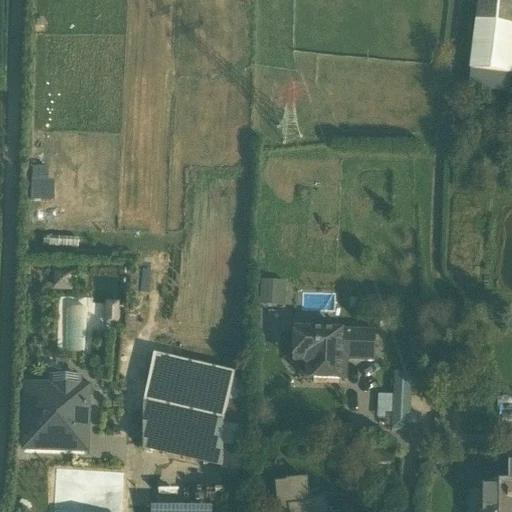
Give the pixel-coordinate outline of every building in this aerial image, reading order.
[(511,53),(511,0),(478,0),(469,73),(509,78),(511,53)] [(52,201),(53,167),(32,167),(32,201),(52,201)] [(55,290),(72,290),(72,274),(56,274),(55,290)] [(262,305),(285,305),(286,282),(263,281),(262,305)] [(120,322),(119,303),(105,304),(106,323),(120,322)] [(340,335),(295,334),(294,360),(306,360),(313,368),(313,383),(339,384),(340,362),(341,336),(340,335)] [(375,335),(340,334),(340,335),(341,336),(340,362),(374,363),(375,335)] [(233,381),(152,362),(143,408),(223,426),(233,381)] [(427,375),(397,373),(394,431),(420,432),(420,415),(411,414),(412,390),(426,391),(427,375)] [(52,380),(52,390),(79,390),(79,380),(52,380)] [(87,431),(88,391),(79,390),(52,390),(26,389),(25,429),(26,429),(85,431),(87,431)] [(223,426),(143,408),(146,452),(224,471),(223,426)] [(85,431),(26,429),(26,454),(84,455),(85,431)] [(327,511),(323,501),(312,506),(308,497),(307,483),(285,485),(285,486),(274,487),(276,511),(327,511)] [(511,511),(511,490),(480,490),(479,511),(511,511)]
